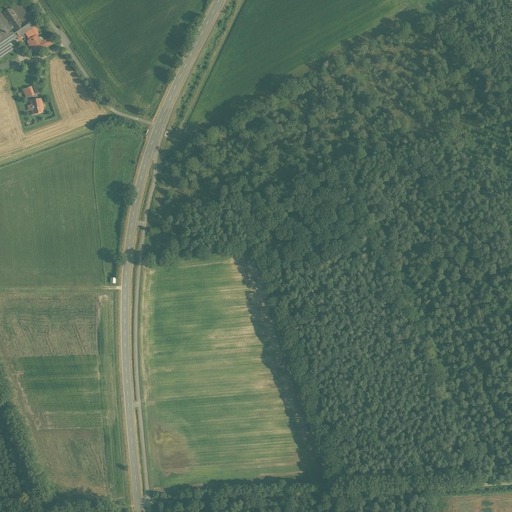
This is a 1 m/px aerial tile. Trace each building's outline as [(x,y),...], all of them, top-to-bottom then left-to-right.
[(18,1),(10,7),(10,8),(11,8),(15,15),(24,9),(18,1)] [(0,8),(0,40),(4,38),(4,37),(14,31),(13,29),(3,13),(0,8)] [(24,9),(15,15),(11,8),(10,8),(3,13),(13,29),(14,31),(19,38),(22,35),(25,33),(31,29),(35,26),(30,18),(24,9)] [(36,36),(31,29),(25,33),(26,35),(29,39),(29,40),(27,42),(29,46),(32,46),(36,53),(44,49),(43,48),(52,44),(50,39),(41,43),(37,36),(36,36)] [(4,38),(0,40),(0,58),(13,50),(4,37),(4,38)] [(29,88),(23,90),(26,98),(32,96),(29,88)] [(41,99),(30,101),(33,115),(43,113),(41,99)]
